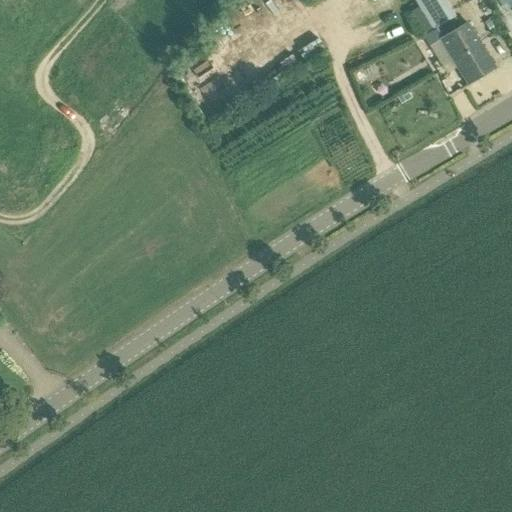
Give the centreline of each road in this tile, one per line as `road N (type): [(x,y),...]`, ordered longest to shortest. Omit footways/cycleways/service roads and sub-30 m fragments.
road 1 (tertiary): [(0,444),(287,245),(511,110)]
road 2 (track): [(104,0),(45,68),(49,87),(79,120),(87,154),(35,217),(0,218)]
